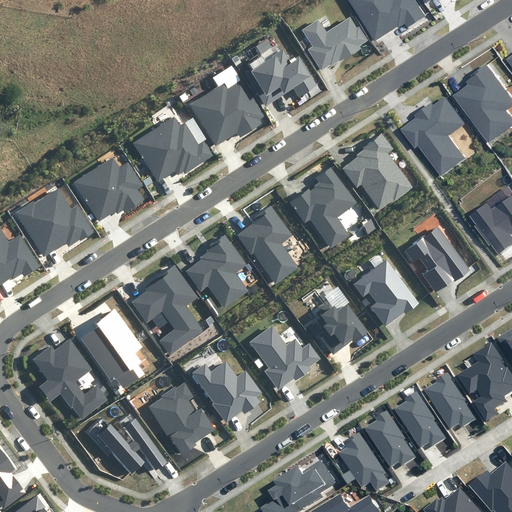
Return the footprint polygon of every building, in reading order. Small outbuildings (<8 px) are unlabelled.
[(347,0),(374,41),(397,26),(398,28),(405,23),(408,28),(426,16),(415,0),(347,0)] [(327,33),(318,20),(302,30),(313,46),(308,49),(322,70),(330,65),(331,66),(339,61),(339,62),(360,48),(358,46),(367,40),(359,27),(357,28),(350,18),(327,33)] [(290,62),(283,50),(246,73),(266,105),(293,88),(299,97),(318,85),(300,56),(290,62)] [(511,106),(511,97),(487,63),(470,75),(472,77),(466,82),(468,84),(453,96),(489,144),(511,126),(511,115),(507,110),(511,106)] [(228,89),(224,83),(190,105),(216,146),(237,132),(240,137),(262,123),(260,119),(264,116),(241,80),(228,89)] [(465,124),(445,96),(433,105),(431,103),(414,115),(416,118),(401,129),(415,148),(418,146),(441,177),(466,158),(450,135),(465,124)] [(180,126),(174,117),(133,143),(158,182),(176,171),(178,175),(184,171),(185,174),(214,156),(204,140),(199,144),(185,123),(180,126)] [(393,149),(382,133),(362,148),(363,149),(356,155),(357,157),(342,168),(356,188),(362,185),(379,208),(393,198),(395,200),(412,187),(387,153),(393,149)] [(120,167),(113,157),(74,183),(99,221),(116,210),(118,214),(124,210),(126,213),(145,200),(138,189),(144,185),(128,162),(120,167)] [(357,203),(330,168),(316,178),(319,183),(314,187),(315,188),(311,190),(309,188),(290,202),(305,223),(310,219),(331,248),(349,235),(338,218),(357,203)] [(80,241),(94,232),(77,206),(72,209),(58,188),(35,203),(34,201),(16,213),(44,256),(66,242),(69,247),(80,240),(80,241)] [(511,195),(492,210),(487,204),(470,216),(476,224),(474,226),(489,247),(491,245),(498,254),(511,244),(511,236),(510,234),(511,232),(511,195)] [(254,253),(275,283),(298,268),(281,244),(292,235),(271,205),(254,217),(257,220),(252,223),(253,224),(238,235),(251,254),(254,253)] [(471,270),(438,226),(403,251),(413,264),(420,259),(429,271),(422,275),(436,293),(454,280),(455,281),(471,270)] [(9,242),(0,228),(0,285),(12,278),(13,279),(22,273),(25,277),(41,267),(20,235),(9,242)] [(208,286),(224,308),(249,291),(236,273),(248,265),(225,233),(209,245),(211,247),(207,250),(208,252),(201,258),(202,260),(187,271),(201,291),(208,286)] [(420,303),(387,259),(353,283),(363,297),(369,293),(377,302),(371,306),(385,326),(404,312),(406,314),(420,303)] [(174,329),(159,340),(170,355),(203,331),(184,305),(195,297),(174,268),(146,289),(146,291),(130,302),(147,325),(163,313),(174,329)] [(333,307),(330,303),(318,312),(327,324),(323,326),(326,330),(319,336),(333,354),(352,340),(354,342),(368,332),(347,304),(338,311),(334,306),(333,307)] [(143,347),(115,308),(93,324),(95,328),(80,339),(111,382),(116,378),(123,388),(144,374),(137,364),(140,362),(134,353),(143,347)] [(287,345),(273,326),(250,342),(270,368),(265,371),(279,389),(294,378),(295,381),(312,369),(310,367),(321,359),(309,343),(303,348),(295,338),(287,345)] [(511,329),(498,338),(511,359),(511,329)] [(109,400),(97,384),(85,394),(76,382),(92,369),(70,340),(55,351),(51,346),(33,359),(49,380),(40,387),(51,401),(60,394),(71,409),(73,408),(82,421),(109,400)] [(511,389),(511,375),(491,343),(473,354),(478,362),(457,375),(469,394),(476,389),(481,396),(473,401),(486,421),(498,413),(495,408),(506,401),(503,396),(511,389)] [(211,371),(206,363),(192,373),(214,403),(212,404),(226,422),(242,410),(245,414),(261,402),(257,397),(263,393),(246,370),(237,376),(226,360),(211,371)] [(475,419),(447,373),(435,380),(436,382),(424,390),(449,429),(459,424),(461,428),(475,419)] [(194,397),(185,383),(177,388),(176,386),(160,396),(161,398),(148,407),(166,436),(170,433),(183,454),(197,445),(196,443),(216,430),(202,408),(196,412),(189,400),(194,397)] [(446,437),(417,391),(405,398),(407,400),(395,408),(420,447),(429,442),(432,446),(446,437)] [(416,456),(388,410),(376,418),(377,420),(365,427),(390,467),(399,461),(402,465),(416,456)] [(167,462),(135,418),(123,428),(134,441),(129,445),(111,424),(98,436),(132,474),(145,462),(135,452),(140,448),(155,470),(167,462)] [(385,473),(359,432),(342,442),(346,448),(339,453),(362,488),(371,482),(376,491),(389,482),(383,474),(385,473)] [(14,469),(0,450),(0,503),(4,509),(25,492),(10,472),(14,469)] [(263,511),(294,511),(321,496),(319,492),(335,482),(321,460),(303,471),(299,463),(272,480),(276,486),(267,491),(273,500),(260,508),(263,511)] [(511,511),(511,467),(506,461),(491,473),(488,469),(469,485),(491,511),(492,511),(494,510),(495,511),(511,511)] [(481,511),(460,487),(445,500),(442,497),(439,500),(437,498),(424,509),(425,511),(481,511)] [(379,511),(381,511),(370,494),(350,507),(341,493),(310,511),(379,511)] [(46,508),(37,496),(16,511),(47,511),(45,508),(46,508)]
